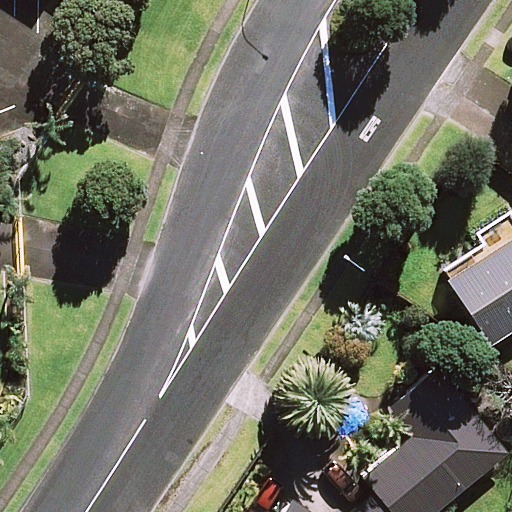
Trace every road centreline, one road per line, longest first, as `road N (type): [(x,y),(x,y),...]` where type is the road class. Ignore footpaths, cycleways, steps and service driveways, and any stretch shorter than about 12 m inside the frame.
road 1 (residential): [(83,511),(143,425),(289,153)]
road 2 (residential): [(455,0),(404,74),(289,153)]
road 3 (residential): [(289,153),(302,0)]
